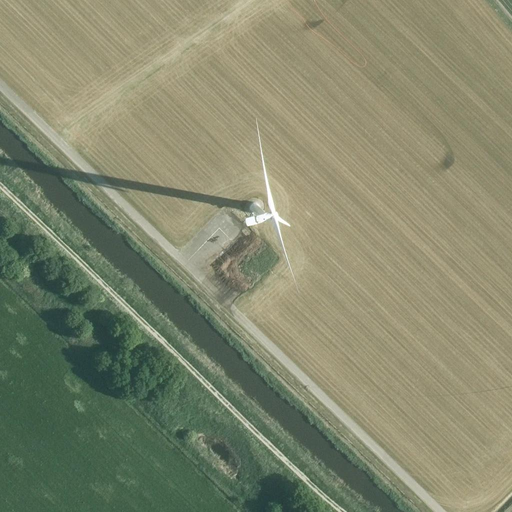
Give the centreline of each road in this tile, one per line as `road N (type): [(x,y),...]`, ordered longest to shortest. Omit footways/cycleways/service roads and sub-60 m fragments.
road 1 (track): [(0,83),(444,511)]
road 2 (track): [(0,185),(339,511)]
